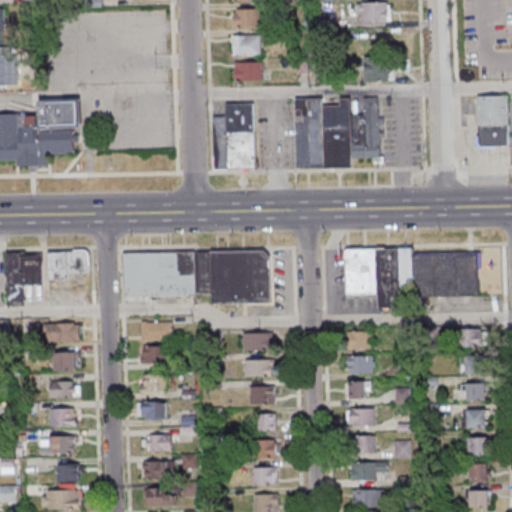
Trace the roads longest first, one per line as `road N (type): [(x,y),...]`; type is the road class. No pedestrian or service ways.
road 1 (secondary): [(511,206),(0,214)]
road 2 (residential): [(320,511),(310,210)]
road 3 (residential): [(118,511),(109,213)]
road 4 (residential): [(194,212),(186,0)]
road 5 (residential): [(442,208),(434,0)]
